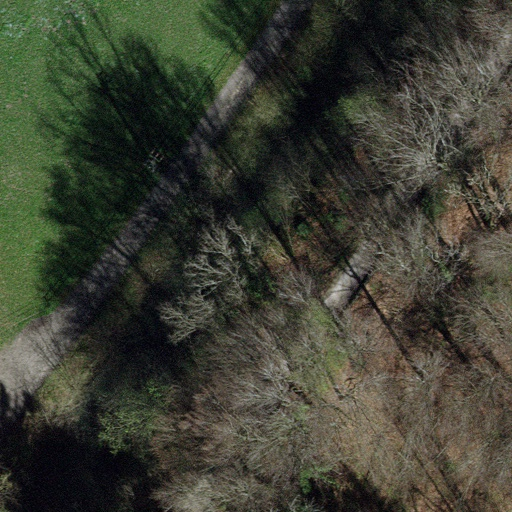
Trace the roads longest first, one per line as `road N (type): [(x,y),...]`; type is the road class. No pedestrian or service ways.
road 1 (track): [(496,0),(139,511)]
road 2 (unknown): [(0,363),(243,0)]
